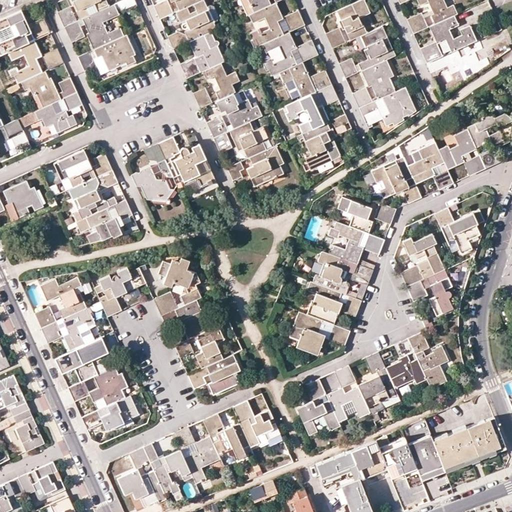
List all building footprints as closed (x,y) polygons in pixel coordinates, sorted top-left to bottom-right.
[(105,0),(70,0),(79,20),(82,19),(89,15),(85,7),(93,3),(97,11),(108,6),(105,0)] [(133,0),(122,0),(113,4),(117,12),(118,11),(135,3),(133,0)] [(165,0),(153,5),(155,10),(168,5),(165,0)] [(169,0),(170,2),(174,0),(179,10),(186,7),(192,4),(201,0),(169,0)] [(203,35),(215,29),(201,0),(192,4),(196,10),(189,14),(186,7),(179,10),(175,12),(180,22),(184,20),(189,29),(184,32),(185,34),(169,41),(173,49),(188,42),(203,35)] [(248,15),(269,5),(267,0),(238,0),(246,15),(248,15)] [(362,0),(359,0),(336,11),(349,40),(360,35),(366,33),(362,25),(361,26),(358,18),(369,13),(362,0)] [(416,0),(419,5),(427,1),(433,14),(430,15),(434,24),(453,15),(456,14),(452,5),(446,8),(442,0),(416,0)] [(262,44),(283,35),(276,20),(282,18),(275,3),(269,5),(248,15),(252,23),(265,17),(270,28),(261,32),(259,29),(249,33),(252,40),(254,39),(257,46),(262,44)] [(93,49),(123,35),(119,27),(107,33),(102,22),(118,15),(113,4),(108,6),(97,11),(89,15),(82,19),(88,33),(86,34),(93,49)] [(159,19),(172,13),(168,5),(155,10),(159,19)] [(57,12),(60,18),(72,13),(69,7),(57,12)] [(282,18),(284,23),(300,15),(297,10),(282,18)] [(22,28),(27,26),(27,25),(20,11),(0,19),(0,29),(9,25),(14,35),(0,41),(0,55),(2,54),(7,52),(29,42),(22,28)] [(64,27),(76,21),(72,13),(60,18),(64,27)] [(406,19),(409,26),(423,20),(420,13),(406,19)] [(288,32),(304,25),(300,15),(284,23),(288,32)] [(453,15),(434,24),(428,26),(436,41),(437,43),(445,40),(450,53),(475,41),(468,26),(459,30),(461,35),(453,39),(448,29),(457,25),(453,15)] [(27,26),(30,31),(45,24),(42,18),(27,25),(27,26)] [(412,34),(427,27),(423,20),(409,26),(412,34)] [(76,21),(64,27),(68,36),(81,30),(77,21),(76,21)] [(30,31),(34,40),(49,33),(45,24),(30,31)] [(380,26),(366,33),(360,35),(365,46),(366,46),(367,48),(363,50),(367,60),(357,64),(360,71),(385,60),(394,55),(380,26)] [(324,34),(327,40),(340,34),(337,28),(324,34)] [(81,30),(68,36),(71,42),(84,36),(81,30)] [(167,37),(169,41),(185,34),(178,32),(167,37)] [(203,35),(188,42),(196,57),(196,58),(203,55),(209,68),(220,63),(224,61),(216,46),(217,45),(218,45),(218,44),(218,43),(218,42),(217,42),(217,41),(215,41),(214,41),(210,32),(203,35)] [(278,73),(296,65),(290,50),(295,48),(288,32),(283,35),(262,44),(266,53),(278,47),(283,57),(273,62),(271,58),(262,63),(266,70),(268,69),(271,76),(278,73)] [(93,49),(77,56),(81,64),(93,59),(101,56),(108,70),(126,62),(127,65),(134,61),(132,55),(135,54),(126,34),(123,35),(93,49)] [(331,48),(344,42),(340,34),(327,40),(331,48)] [(29,42),(7,52),(11,60),(23,55),(28,66),(17,70),(16,67),(8,70),(11,77),(14,76),(17,83),(21,82),(42,72),(35,57),(40,55),(33,40),(29,42)] [(295,48),(297,53),(313,45),(311,40),(295,48)] [(419,48),(422,55),(438,48),(437,43),(436,41),(419,48)] [(442,56),(426,64),(430,72),(446,64),(448,70),(452,78),(476,67),(475,66),(484,62),(475,41),(450,53),(442,56)] [(302,62),(318,55),(313,45),(297,53),(302,62)] [(40,55),(43,62),(59,54),(56,48),(40,55)] [(290,50),(296,65),(302,62),(297,53),(295,48),(290,50)] [(426,64),(442,56),(438,48),(422,55),(426,64)] [(47,70),(63,62),(59,54),(43,62),(47,70)] [(196,57),(193,58),(180,64),(186,78),(199,72),(202,71),(209,68),(203,55),(196,58),(196,57)] [(338,63),(340,69),(353,63),(350,58),(338,63)] [(93,59),(81,64),(84,71),(96,65),(93,59)] [(385,60),(360,71),(368,87),(371,85),(377,99),(381,97),(394,92),(388,78),(392,76),(385,60)] [(296,65),(278,73),(288,94),(297,90),(301,98),(309,94),(315,92),(309,77),(302,62),(296,65)] [(209,68),(202,71),(206,80),(213,76),(219,90),(215,91),(219,100),(232,93),(235,92),(231,84),(239,81),(235,72),(226,76),(220,63),(209,68)] [(345,78),(357,72),(353,63),(340,69),(345,78)] [(446,64),(430,72),(433,77),(448,70),(446,64)] [(311,76),(314,82),(327,76),(325,70),(311,76)] [(42,72),(21,82),(24,89),(29,87),(33,95),(36,94),(42,108),(51,103),(62,99),(76,92),(73,84),(61,90),(62,91),(58,93),(50,77),(48,78),(44,71),(42,72)] [(318,90),(331,84),(327,76),(314,82),(318,90)] [(61,90),(73,84),(69,77),(58,83),(61,90)] [(319,100),(335,92),(331,84),(318,90),(315,92),(319,100)] [(352,93),(355,101),(368,95),(364,87),(352,93)] [(371,102),(358,108),(368,128),(372,126),(371,124),(382,119),(386,126),(392,123),(393,126),(403,119),(402,117),(408,114),(409,115),(415,111),(404,87),(394,92),(381,97),(377,99),(371,102)] [(193,93),(196,99),(207,94),(204,88),(193,93)] [(76,92),(62,99),(66,106),(68,111),(82,104),(79,99),(76,92)] [(335,92),(319,100),(321,105),(322,107),(338,99),(335,92)] [(232,93),(219,100),(215,101),(220,112),(224,110),(232,129),(248,122),(261,116),(257,106),(251,108),(247,100),(237,104),(232,93)] [(200,108),(211,103),(207,94),(196,99),(200,108)] [(302,133),(326,123),(329,121),(322,107),(321,105),(315,108),(309,94),(301,98),(284,106),(288,112),(285,113),(288,121),(298,116),(296,113),(306,109),(311,120),(299,125),(302,133)] [(358,108),(371,102),(368,95),(355,101),(358,108)] [(56,132),(69,126),(76,123),(72,114),(68,117),(64,110),(56,114),(51,103),(42,108),(34,111),(38,120),(41,119),(45,127),(53,124),(56,132)] [(38,120),(34,111),(17,119),(21,128),(38,120)] [(480,117),(481,120),(466,127),(467,129),(475,147),(490,140),(493,148),(494,147),(511,140),(511,131),(511,118),(503,113),(493,117),(491,112),(480,117)] [(345,114),(331,120),(335,128),(348,122),(345,114)] [(206,123),(209,129),(223,123),(220,117),(206,123)] [(2,126),(6,135),(22,129),(21,128),(17,119),(2,126)] [(248,122),(232,129),(228,131),(238,151),(242,149),(246,159),(249,157),(265,150),(261,140),(267,138),(262,127),(253,131),(248,122)] [(224,133),(227,131),(223,123),(209,129),(213,138),(224,133)] [(302,133),(295,136),(311,169),(340,156),(332,138),(335,137),(332,128),(329,129),(326,123),(302,133)] [(475,147),(467,129),(454,135),(458,144),(449,148),(448,145),(438,149),(443,162),(447,169),(463,162),(463,161),(461,155),(476,148),(475,147)] [(430,130),(419,132),(420,141),(432,139),(430,130)] [(224,133),(213,138),(216,145),(228,140),(224,133)] [(157,143),(172,177),(180,174),(183,181),(188,179),(190,182),(192,181),(196,188),(214,180),(198,143),(179,152),(172,136),(157,143)] [(228,140),(216,145),(220,152),(231,147),(228,140)] [(407,165),(415,184),(432,176),(435,174),(431,168),(443,162),(438,149),(434,142),(410,153),(415,162),(407,165)] [(172,177),(157,143),(142,150),(147,159),(155,160),(160,171),(165,172),(167,176),(172,177)] [(265,150),(249,157),(253,166),(246,169),(254,186),(282,174),(279,165),(283,163),(275,146),(265,150)] [(493,148),(489,150),(496,163),(500,161),(494,147),(493,148)] [(72,187),(95,177),(91,167),(83,150),(53,164),(60,180),(67,177),(72,187)] [(479,154),(485,168),(496,163),(489,150),(479,154)] [(96,165),(106,160),(103,153),(93,158),(96,165)] [(485,168),(479,154),(470,158),(476,172),(485,168)] [(407,165),(403,156),(371,171),(376,182),(380,180),(384,187),(379,189),(383,198),(401,190),(415,184),(407,165)] [(463,162),(469,175),(476,172),(470,158),(463,161),(463,162)] [(96,165),(91,167),(95,177),(111,170),(106,160),(96,165)] [(240,161),(227,167),(233,180),(241,176),(239,171),(243,169),(240,161)] [(140,185),(146,199),(165,201),(173,189),(168,188),(164,180),(155,179),(149,166),(130,174),(135,185),(140,185)] [(453,183),(447,169),(439,173),(445,186),(453,183)] [(72,187),(67,190),(81,219),(106,208),(113,205),(116,203),(114,198),(107,201),(102,200),(98,191),(95,189),(98,183),(114,176),(111,170),(95,177),(72,187)] [(432,176),(438,190),(445,186),(439,173),(435,174),(432,176)] [(114,176),(98,183),(107,187),(117,183),(114,176)] [(11,201),(18,217),(28,213),(26,207),(32,204),(34,210),(42,207),(33,187),(29,189),(26,181),(3,191),(6,199),(9,198),(11,201)] [(421,197),(415,184),(401,190),(408,203),(421,197)] [(353,214),(348,226),(368,233),(372,221),(366,219),(370,208),(342,197),(337,208),(353,214)] [(116,203),(113,205),(117,212),(128,207),(125,200),(116,203)] [(18,217),(11,201),(3,204),(11,221),(18,217)] [(395,209),(379,203),(376,212),(392,218),(395,209)] [(132,215),(128,207),(117,212),(120,220),(132,215)] [(442,209),(449,223),(453,221),(447,207),(442,209)] [(113,237),(121,233),(114,218),(111,219),(106,208),(81,219),(75,222),(80,232),(88,229),(94,226),(97,231),(90,233),(86,235),(89,243),(102,240),(112,235),(113,237)] [(434,213),(448,245),(456,242),(461,253),(471,248),(467,240),(479,234),(475,224),(483,220),(479,210),(453,221),(449,223),(442,209),(434,213)] [(390,223),(392,218),(376,212),(374,217),(390,223)] [(69,230),(76,227),(72,217),(65,220),(69,230)] [(348,226),(336,221),(333,228),(330,226),(328,234),(337,238),(338,234),(349,238),(345,249),(332,245),(329,253),(340,257),(357,264),(362,247),(378,254),(384,239),(368,233),(348,226)] [(21,234),(26,243),(37,237),(33,229),(21,234)] [(426,277),(444,269),(433,244),(435,243),(431,234),(412,242),(410,238),(402,241),(408,255),(422,248),(427,260),(416,264),(419,270),(402,277),(406,286),(420,280),(426,277)] [(313,281),(341,292),(345,294),(349,283),(341,280),(340,276),(339,275),(342,268),(337,266),(340,257),(329,253),(321,250),(317,262),(322,264),(318,274),(316,274),(313,281)] [(182,258),(180,262),(172,259),(171,264),(163,261),(158,274),(166,276),(164,283),(171,286),(172,282),(185,286),(184,290),(185,293),(180,296),(184,305),(195,300),(201,297),(195,285),(200,282),(195,273),(187,269),(189,261),(182,258)] [(372,270),(357,264),(353,273),(369,279),(372,270)] [(400,272),(402,277),(419,270),(416,264),(400,272)] [(94,287),(107,316),(115,313),(109,298),(114,296),(145,282),(138,267),(128,271),(126,267),(98,280),(100,284),(94,287)] [(444,269),(426,277),(435,297),(429,300),(436,315),(452,308),(447,298),(449,297),(450,296),(451,295),(450,294),(450,293),(449,292),(448,291),(446,291),(445,292),(444,289),(452,286),(444,269)] [(369,279),(353,273),(351,278),(367,285),(369,279)] [(85,274),(79,276),(81,282),(87,279),(85,274)] [(63,318),(85,308),(86,308),(79,292),(83,291),(76,277),(57,286),(54,279),(40,286),(46,300),(58,295),(64,308),(59,310),(63,318)] [(341,292),(313,281),(310,280),(307,289),(316,293),(312,302),(311,301),(306,314),(322,320),(333,324),(341,302),(337,301),(341,292)] [(420,280),(406,286),(410,294),(423,288),(420,280)] [(423,288),(410,294),(413,301),(427,295),(423,288)] [(173,299),(170,291),(153,299),(156,306),(173,299)] [(109,298),(115,313),(121,310),(114,296),(109,298)] [(361,300),(349,296),(346,305),(358,309),(361,300)] [(177,308),(173,299),(156,306),(161,316),(177,308)] [(195,336),(209,330),(195,300),(184,305),(177,308),(161,316),(164,324),(178,318),(180,323),(188,340),(195,336)] [(355,316),(358,309),(346,305),(343,311),(355,316)] [(34,313),(37,320),(52,313),(49,306),(34,313)] [(63,318),(56,321),(60,331),(62,336),(69,351),(75,349),(94,340),(87,325),(93,322),(89,313),(91,312),(89,306),(86,308),(85,308),(63,318)] [(322,320),(306,314),(299,311),(289,336),(299,339),(296,345),(317,353),(324,335),(318,332),(322,320)] [(41,328),(56,321),(52,313),(37,320),(41,328)] [(178,318),(164,324),(167,329),(180,323),(178,318)] [(56,321),(41,328),(45,338),(60,331),(56,321)] [(350,331),(333,324),(330,334),(346,340),(350,331)] [(201,369),(223,359),(215,343),(223,339),(217,326),(209,330),(195,336),(202,352),(195,355),(201,369)] [(60,331),(45,338),(47,343),(62,336),(60,331)] [(421,332),(407,338),(414,352),(417,359),(426,379),(430,388),(446,380),(439,364),(448,360),(441,345),(431,350),(430,346),(428,347),(421,332)] [(344,345),(346,340),(330,334),(328,339),(344,345)] [(107,344),(103,336),(98,338),(101,346),(104,345),(107,344)] [(94,340),(75,349),(81,363),(76,365),(83,381),(93,376),(107,370),(103,362),(93,366),(89,356),(99,352),(100,355),(107,352),(104,345),(101,346),(98,338),(94,340)] [(400,341),(406,355),(414,352),(407,338),(400,341)] [(188,340),(174,346),(177,351),(190,345),(188,340)] [(393,344),(400,358),(406,355),(400,341),(393,344)] [(0,368),(9,365),(4,356),(2,357),(0,352),(0,348),(1,348),(0,345),(0,368)] [(190,345),(177,351),(180,357),(193,351),(190,345)] [(69,351),(54,358),(59,368),(74,361),(69,351)] [(358,387),(369,412),(370,414),(384,408),(381,401),(397,394),(394,388),(385,368),(378,352),(369,356),(376,371),(378,376),(357,385),(358,387)] [(201,369),(188,375),(191,382),(202,377),(208,374),(212,382),(208,384),(213,394),(238,383),(233,372),(239,370),(232,354),(223,359),(201,369)] [(385,368),(394,388),(414,379),(416,383),(426,379),(417,359),(410,362),(406,355),(400,358),(398,359),(399,361),(385,368)] [(376,371),(369,356),(364,358),(371,374),(376,371)] [(74,361),(59,368),(61,372),(73,367),(76,365),(74,361)] [(83,381),(76,365),(73,367),(80,382),(83,381)] [(340,369),(347,385),(356,381),(348,365),(340,369)] [(107,370),(93,376),(98,387),(88,391),(89,394),(93,402),(102,397),(106,406),(125,398),(121,389),(126,386),(120,373),(118,375),(114,367),(107,370)] [(334,372),(341,388),(342,387),(347,385),(340,369),(334,372)] [(13,375),(0,380),(0,394),(5,406),(13,402),(15,406),(10,409),(13,416),(28,409),(21,391),(18,392),(15,385),(17,384),(13,375)] [(202,377),(191,382),(194,388),(205,383),(202,377)] [(310,383),(317,398),(325,395),(318,379),(310,383)] [(80,382),(68,388),(72,396),(87,389),(83,381),(80,382)] [(511,381),(503,385),(511,407),(511,381)] [(304,385),(311,401),(312,400),(317,398),(310,383),(304,385)] [(328,400),(338,421),(346,417),(341,405),(352,400),(359,417),(369,412),(358,387),(344,393),(342,387),(341,388),(325,395),(328,400)] [(87,389),(72,396),(74,401),(89,394),(88,391),(87,389)] [(97,410),(81,417),(85,425),(100,418),(102,422),(106,430),(123,422),(123,423),(131,419),(130,417),(137,414),(129,395),(125,398),(106,406),(97,410)] [(102,397),(93,402),(97,410),(106,406),(102,397)] [(246,400),(241,402),(251,424),(256,422),(254,416),(246,400)] [(296,408),(308,435),(316,432),(311,418),(322,414),(329,430),(340,426),(338,421),(328,400),(315,406),(312,400),(311,401),(296,408)] [(241,402),(232,406),(240,423),(249,445),(250,447),(259,443),(256,436),(264,432),(267,439),(280,433),(269,409),(254,416),(256,422),(251,424),(241,402)] [(28,409),(13,416),(16,422),(21,420),(23,424),(15,428),(26,450),(44,442),(40,433),(37,435),(33,427),(36,425),(28,409)] [(217,413),(210,416),(216,429),(223,426),(217,413)] [(210,436),(218,454),(230,448),(235,460),(246,455),(242,448),(249,445),(240,423),(218,432),(216,429),(210,416),(203,420),(210,436)] [(433,440),(444,468),(504,444),(493,416),(433,440)] [(100,418),(85,425),(86,429),(102,422),(100,418)] [(182,429),(189,445),(194,443),(195,443),(188,427),(182,429)] [(173,433),(180,449),(189,445),(182,429),(173,433)] [(386,434),(375,439),(387,468),(392,481),(404,476),(409,487),(422,482),(420,477),(407,443),(404,436),(389,442),(386,434)] [(433,440),(431,434),(419,439),(432,472),(444,468),(433,440)] [(183,456),(192,476),(195,483),(205,478),(201,467),(220,459),(218,454),(210,436),(195,443),(194,443),(196,450),(183,456)] [(350,449),(361,477),(361,478),(387,468),(375,439),(350,449)] [(419,439),(407,443),(420,477),(432,472),(419,439)] [(151,443),(159,459),(165,456),(158,440),(151,443)] [(151,443),(143,447),(149,461),(154,470),(164,494),(171,491),(173,493),(180,490),(176,481),(172,483),(167,472),(178,467),(184,480),(192,476),(183,456),(180,449),(165,456),(159,459),(151,443)] [(504,444),(444,468),(445,471),(505,448),(504,444)] [(135,450),(141,464),(149,461),(143,447),(135,450)] [(361,477),(350,449),(316,464),(321,477),(344,468),(346,472),(348,478),(340,481),(347,499),(352,511),(370,511),(373,511),(359,478),(361,477)] [(129,453),(136,469),(138,468),(142,466),(141,464),(135,450),(129,453)] [(52,461),(18,477),(25,494),(33,490),(38,500),(64,488),(60,478),(57,479),(54,471),(56,470),(52,461)] [(164,494),(154,470),(141,476),(138,468),(136,469),(117,478),(125,494),(132,491),(135,499),(139,497),(144,507),(152,503),(152,504),(166,498),(164,494)] [(344,468),(321,477),(323,482),(346,472),(344,468)] [(18,477),(0,484),(0,511),(11,511),(21,508),(17,498),(25,494),(18,477)] [(249,489),(253,500),(265,495),(264,493),(275,488),(272,480),(249,489)] [(404,506),(412,502),(401,480),(393,484),(404,506)] [(347,499),(340,481),(336,483),(343,500),(347,499)] [(291,511),(312,511),(303,488),(284,496),(287,504),(292,502),(295,510),(291,511)] [(75,511),(67,495),(49,503),(52,511),(75,511)]
